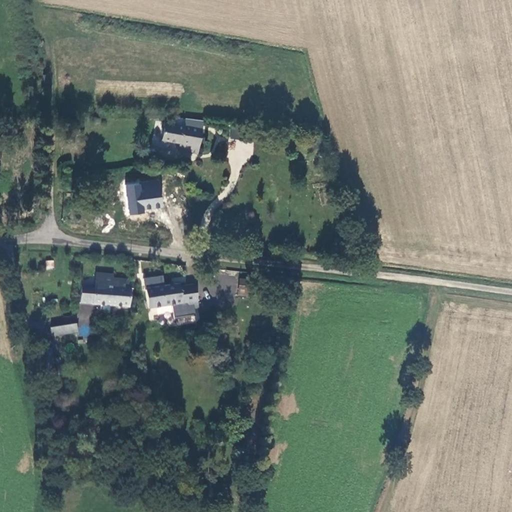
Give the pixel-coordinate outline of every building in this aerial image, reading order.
[(203,121),(185,118),(184,125),(164,122),(161,141),(183,144),(182,152),(197,155),(203,121)] [(320,148),(321,136),(312,135),(310,147),(320,148)] [(141,206),(159,203),(160,203),(158,186),(160,186),(160,182),(153,183),(154,187),(148,187),(148,184),(140,185),(141,189),(139,189),(139,191),(129,193),(132,207),(141,206)] [(46,269),(54,268),(53,259),(45,260),(46,269)] [(255,277),(239,275),(238,284),(254,285),(255,277)] [(95,293),(82,292),(81,303),(128,306),(130,289),(121,289),(122,285),(122,282),(112,281),(112,288),(95,287),(95,293)] [(254,285),(238,284),(237,291),(254,292),(254,285)] [(146,291),(149,309),(176,305),(188,303),(189,310),(199,308),(195,286),(180,289),(180,285),(146,291)] [(177,312),(189,310),(188,303),(176,305),(177,312)] [(75,325),(52,328),(53,337),(77,334),(75,325)] [(50,349),(37,351),(41,373),(54,371),(50,349)]
